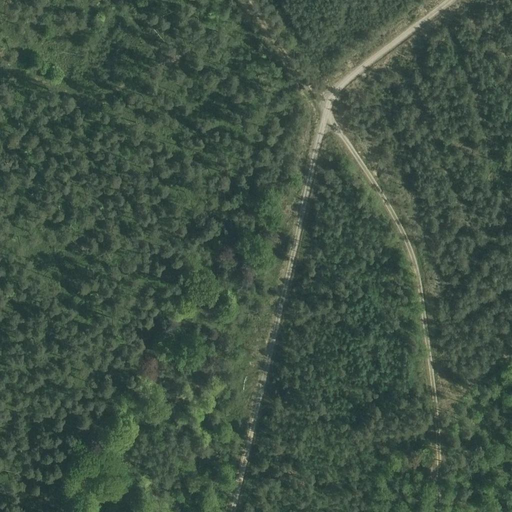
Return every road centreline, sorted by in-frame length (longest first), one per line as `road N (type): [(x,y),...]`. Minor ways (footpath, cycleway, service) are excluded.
road 1 (track): [(435,511),(433,404),(412,257),(389,207),(325,112)]
road 2 (track): [(233,511),(325,112)]
road 3 (track): [(325,112),(339,85),(450,0)]
road 4 (track): [(325,112),(246,0)]
